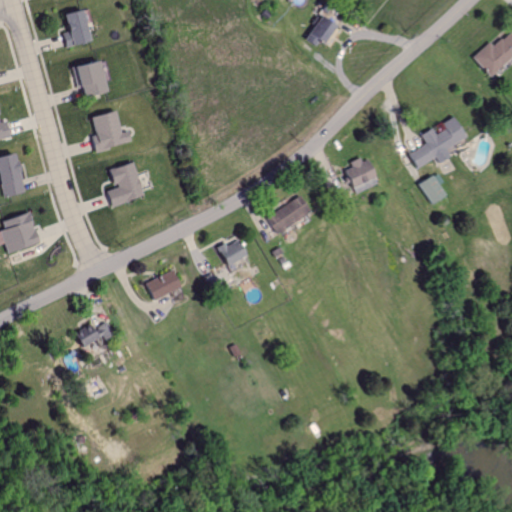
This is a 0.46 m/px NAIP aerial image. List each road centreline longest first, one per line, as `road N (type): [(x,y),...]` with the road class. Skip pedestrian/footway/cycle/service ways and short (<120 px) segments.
road 1 (residential): [(463,0),(254,191),(0,321)]
road 2 (residential): [(8,0),(71,216),(98,272)]
